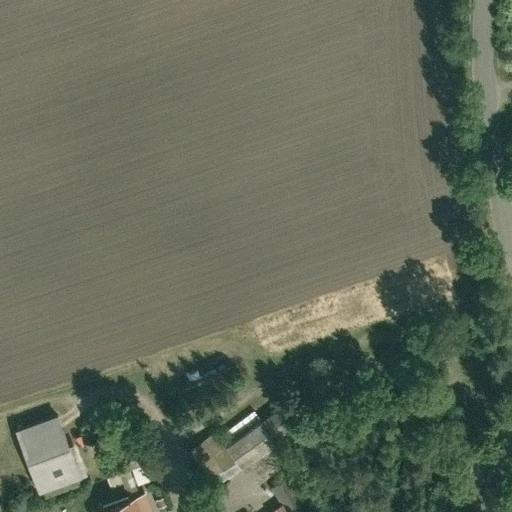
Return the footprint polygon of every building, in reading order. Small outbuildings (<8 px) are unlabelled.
[(291,394),(267,412),(283,434),(307,416),(291,394)] [(295,454),(257,400),(190,447),(215,483),(250,459),(263,477),(295,454)] [(62,408),(19,424),(43,488),(86,472),(86,470),(90,468),(79,439),(74,441),(62,408)] [(142,480),(163,472),(154,448),(134,456),(142,480)] [(255,511),(253,508),(247,511),(319,511),(293,470),(274,482),(284,498),(272,507),(274,509),(270,511),(255,511)] [(160,511),(151,486),(94,507),(95,511),(160,511)] [(11,511),(14,510),(6,495),(0,498),(0,510),(1,511),(11,511)]
